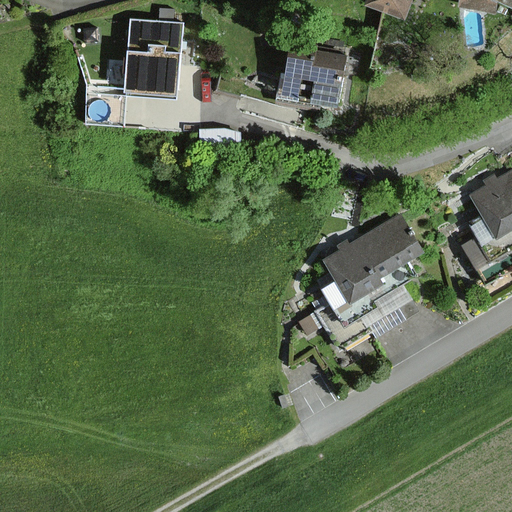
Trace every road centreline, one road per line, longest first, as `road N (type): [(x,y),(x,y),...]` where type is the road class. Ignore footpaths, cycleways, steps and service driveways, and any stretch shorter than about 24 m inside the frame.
road 1 (unclassified): [(265,129),(379,150),(475,143),(511,127)]
road 2 (residential): [(511,313),(408,375),(323,412)]
